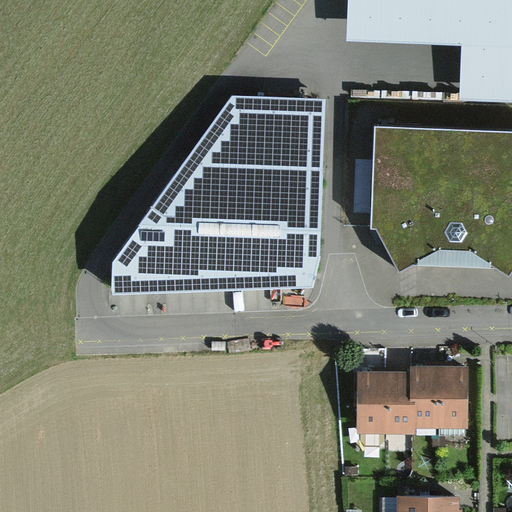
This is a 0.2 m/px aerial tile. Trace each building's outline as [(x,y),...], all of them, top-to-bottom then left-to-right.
[(511,0),(348,0),(347,42),(462,43),(461,99),(511,101),(511,0)] [(319,258),(321,98),(233,98),(115,260),(114,282),(311,282),(319,258)] [(511,133),(374,128),(370,229),(378,231),(398,272),(417,262),(492,265),(509,275),(511,270),(511,133)] [(415,401),(415,428),(438,428),(439,366),(411,366),(411,372),(411,401),(415,401)] [(468,367),(439,366),(438,428),(468,428),(468,367)] [(356,371),(355,434),(384,434),(384,371),(356,371)] [(411,372),(384,371),(384,434),(415,433),(415,428),(415,401),(411,401),(411,372)] [(397,511),(459,511),(459,498),(398,496),(397,511)]
